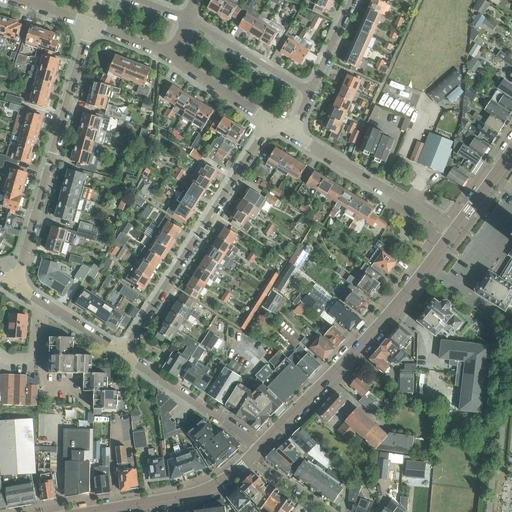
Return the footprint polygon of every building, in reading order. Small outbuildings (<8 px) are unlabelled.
[(207,8),(218,15),(226,1),(223,0),(210,0),(212,1),(207,8)] [(226,0),(226,1),(218,15),(228,21),(236,8),(230,4),(232,0),(226,0)] [(256,0),(248,0),(243,9),(248,12),(239,27),(249,33),(257,20),(260,16),(253,12),(252,7),(256,0)] [(332,0),(309,0),(309,2),(315,5),(312,11),(322,15),(324,9),(327,11),(332,0)] [(375,0),(372,0),(368,10),(381,16),(382,15),(386,5),(381,3),(382,0),(376,0),(375,0)] [(475,11),(479,14),(479,13),(483,16),(490,4),(483,0),(477,0),(472,9),(475,11)] [(381,16),(368,10),(364,21),(376,26),(381,16)] [(473,22),(472,25),(475,27),(478,29),(485,18),(482,16),(478,14),(476,17),(473,22)] [(274,15),(270,21),(275,24),(279,18),(274,15)] [(5,39),(10,20),(0,16),(0,37),(0,38),(0,39),(0,50),(1,51),(5,39)] [(322,20),(316,17),(310,28),(316,31),(322,20)] [(491,21),(491,22),(486,18),(483,24),(487,27),(493,31),(497,25),(491,21)] [(19,22),(10,20),(5,39),(11,41),(11,43),(16,44),(22,26),(18,25),(19,22)] [(257,20),(249,33),(259,40),(267,26),(257,20)] [(376,26),(364,21),(359,31),(372,37),(376,26)] [(267,26),(259,40),(270,46),(278,33),(267,26)] [(31,27),(26,45),(37,49),(43,31),(31,27)] [(471,28),(470,38),(474,41),(476,38),(479,33),(471,28)] [(54,34),(43,31),(37,49),(42,50),(42,48),(47,49),(45,54),(51,56),(52,51),(55,52),(55,51),(57,51),(59,46),(57,45),(58,44),(52,42),(54,34)] [(367,48),(372,37),(359,31),(354,42),(367,48)] [(291,58),(299,45),(302,40),(306,34),(302,32),(298,38),(295,37),(294,39),(286,34),(280,44),(284,46),(280,52),(291,58)] [(476,38),(474,41),(473,41),(481,46),(483,43),(476,38)] [(362,58),(367,48),(354,42),(349,52),(362,58)] [(474,58),(481,47),(475,44),(468,55),(474,58)] [(301,65),(309,52),(299,45),(291,58),(301,65)] [(511,59),(500,51),(496,56),(511,67),(511,59)] [(357,69),(362,58),(349,52),(344,63),(351,66),(355,68),(357,69)] [(38,67),(56,72),(59,61),(41,55),(38,67)] [(103,73),(99,83),(112,87),(113,86),(111,85),(112,81),(110,80),(112,76),(121,79),(128,61),(115,56),(111,65),(108,64),(105,73),(103,73)] [(474,73),(481,63),(472,58),(472,59),(469,57),(467,61),(469,63),(466,68),(474,73)] [(379,59),(376,64),(382,67),(385,62),(379,59)] [(150,69),(128,61),(121,79),(139,86),(137,93),(147,97),(150,89),(144,86),(150,69)] [(53,84),(56,72),(38,67),(38,68),(33,66),(29,78),(34,79),(53,84)] [(465,80),(454,68),(426,92),(436,105),(465,80)] [(348,76),(343,87),(356,92),(361,81),(355,79),(348,76)] [(31,90),(32,90),(49,95),(53,84),(34,79),(31,90)] [(498,89),(511,98),(511,85),(504,80),(498,89)] [(90,93),(109,98),(111,91),(119,93),(120,89),(112,87),(99,83),(93,81),(90,93)] [(167,83),(160,94),(165,96),(164,99),(174,105),(182,92),(172,85),(172,86),(167,83)] [(465,83),(464,96),(471,101),(477,91),(465,83)] [(356,92),(343,87),(338,97),(351,103),(354,97),(358,98),(360,94),(356,92)] [(28,102),(46,107),(49,95),(32,90),(31,90),(28,102)] [(492,100),(498,104),(511,113),(511,112),(511,100),(498,91),(492,100)] [(185,112),(193,98),(182,92),(174,105),(185,112)] [(107,105),(109,98),(90,93),(87,104),(106,110),(104,115),(125,121),(127,116),(116,113),(117,107),(107,105)] [(14,103),(21,106),(23,99),(7,94),(5,101),(14,103)] [(335,104),(333,108),(346,114),(351,103),(338,97),(338,98),(337,97),(336,98),(334,102),(334,103),(335,104)] [(185,112),(191,116),(184,128),(188,130),(192,124),(204,105),(193,98),(185,112)] [(364,109),(366,104),(360,101),(358,106),(364,109)] [(485,110),(492,115),(504,123),(511,114),(498,106),(491,101),(485,110)] [(143,102),(142,108),(150,111),(152,104),(143,102)] [(11,104),(10,110),(19,113),(16,122),(22,124),(32,126),(40,129),(43,117),(33,114),(33,111),(11,104)] [(204,105),(192,124),(202,130),(206,124),(205,124),(213,111),(204,105)] [(375,121),(380,108),(375,106),(369,118),(375,121)] [(330,111),(327,118),(329,119),(341,124),(346,114),(333,108),(331,112),(330,111)] [(472,117),(484,125),(497,134),(503,125),(490,116),(487,121),(475,113),(472,117)] [(85,114),(81,126),(98,131),(105,133),(109,118),(96,115),(96,118),(85,114)] [(224,117),(220,122),(215,119),(211,126),(211,127),(209,129),(215,133),(216,131),(222,134),(219,140),(217,139),(216,141),(214,140),(209,149),(211,150),(212,148),(217,151),(234,123),(224,117)] [(341,124),(329,119),(327,118),(328,119),(324,130),(331,133),(329,137),(337,141),(344,125),(341,124)] [(405,132),(410,120),(405,118),(400,130),(405,132)] [(465,129),(469,123),(461,118),(461,126),(465,129)] [(16,122),(13,134),(18,136),(18,135),(32,139),(37,140),(40,129),(32,126),(22,124),(16,122)] [(350,122),(348,127),(361,133),(354,130),(357,125),(350,122)] [(226,152),(228,152),(230,150),(230,148),(230,146),(228,145),(227,144),(230,139),(237,143),(245,130),(234,123),(217,151),(212,148),(211,150),(210,152),(210,153),(207,157),(216,163),(219,158),(222,160),(227,153),(224,152),(224,151),(226,152)] [(467,130),(477,136),(490,145),(497,136),(483,127),(480,132),(470,125),(467,130)] [(81,126),(78,138),(95,142),(95,143),(102,145),(104,137),(110,139),(111,135),(105,133),(98,131),(81,126)] [(361,133),(348,127),(346,132),(351,134),(348,142),(356,145),(361,133)] [(369,128),(360,150),(364,151),(363,154),(385,163),(394,141),(383,136),(384,134),(369,128)] [(141,129),(138,142),(143,144),(147,130),(141,129)] [(190,148),(193,150),(196,151),(200,146),(199,145),(206,134),(201,131),(190,148)] [(452,161),(448,159),(451,151),(449,150),(453,142),(429,133),(425,145),(417,142),(410,161),(445,175),(446,174),(448,176),(452,168),(451,168),(452,161)] [(469,148),(482,157),(489,147),(470,134),(468,133),(464,138),(472,143),(469,148)] [(13,134),(9,145),(15,147),(15,146),(32,151),(33,152),(37,140),(32,139),(18,135),(18,136),(13,134)] [(78,138),(75,149),(92,154),(99,156),(102,145),(95,143),(95,142),(78,138)] [(468,172),(471,174),(481,158),(455,140),(453,154),(457,156),(457,155),(465,161),(461,168),(460,167),(457,171),(460,173),(465,176),(468,172)] [(0,154),(0,160),(5,161),(17,165),(18,160),(30,163),(32,157),(33,152),(32,151),(15,146),(15,147),(9,145),(6,157),(0,154)] [(275,148),(268,160),(265,164),(276,170),(285,155),(275,148)] [(75,149),(71,162),(78,164),(77,166),(84,168),(89,170),(95,171),(99,156),(92,154),(75,149)] [(196,151),(193,150),(189,156),(200,162),(204,156),(196,151)] [(289,173),(288,172),(295,161),(285,155),(276,170),(286,177),(289,173)] [(296,159),(295,161),(288,172),(289,173),(298,179),(306,165),(296,159)] [(195,170),(211,180),(217,171),(206,163),(202,169),(197,166),(195,170)] [(9,168),(6,180),(24,185),(28,173),(9,168)] [(446,178),(446,179),(461,189),(468,178),(465,177),(465,176),(460,173),(457,171),(452,168),(448,176),(446,174),(445,175),(444,177),(446,178)] [(147,169),(143,175),(147,178),(151,171),(147,169)] [(68,170),(65,182),(83,187),(86,175),(68,170)] [(189,180),(193,183),(205,190),(211,180),(195,170),(189,180)] [(176,173),(173,171),(172,174),(174,176),(173,178),(178,181),(182,176),(176,173)] [(103,181),(104,177),(88,172),(86,176),(93,178),(103,181)] [(306,184),(317,190),(324,178),(314,172),(306,184)] [(136,184),(137,178),(127,176),(126,181),(136,184)] [(321,193),(327,196),(334,184),(324,178),(317,190),(317,191),(315,194),(319,197),(321,193)] [(143,197),(151,185),(142,179),(139,183),(135,192),(143,197)] [(256,183),(260,185),(260,186),(265,189),(268,184),(263,181),(259,179),(256,183)] [(6,180),(2,192),(5,192),(21,196),(24,186),(24,185),(6,180)] [(65,182),(62,193),(80,198),(87,200),(90,189),(83,187),(65,182)] [(187,193),(198,200),(205,190),(193,183),(187,193)] [(344,190),(334,184),(327,196),(337,203),(344,190)] [(160,190),(169,196),(171,193),(161,187),(160,190)] [(258,203),(262,197),(250,189),(244,199),(255,207),(261,210),(263,207),(258,203)] [(177,201),(189,208),(192,210),(198,200),(187,193),(183,190),(177,201)] [(283,193),(278,190),(274,195),(279,198),(283,193)] [(341,205),(347,209),(347,208),(354,197),(344,190),(337,203),(334,207),(339,210),(341,205)] [(3,201),(2,206),(4,207),(7,208),(6,212),(14,214),(15,210),(18,211),(19,208),(22,198),(22,196),(21,196),(5,192),(5,194),(3,201)] [(62,193),(59,205),(72,208),(77,210),(84,212),(87,200),(80,198),(62,193)] [(274,206),(278,200),(268,193),(264,200),(274,206)] [(142,208),(145,202),(136,196),(132,202),(142,208)] [(347,208),(347,209),(344,213),(354,219),(357,215),(364,203),(354,197),(347,208)] [(261,210),(255,207),(244,199),(237,209),(249,216),(254,220),(261,210)] [(167,214),(185,225),(193,211),(192,210),(189,208),(177,201),(176,200),(167,214)] [(357,215),(354,219),(352,223),(348,229),(353,232),(357,226),(355,225),(357,221),(359,222),(361,218),(367,221),(365,223),(372,227),(375,223),(377,219),(379,217),(372,212),(374,209),(364,203),(357,215)] [(77,210),(72,208),(59,205),(55,217),(74,222),(77,210)] [(312,210),(307,207),(303,213),(308,216),(312,210)] [(245,223),(249,216),(237,209),(231,219),(233,220),(230,224),(240,230),(241,228),(248,232),(251,227),(245,223)] [(334,218),(338,212),(333,209),(329,215),(334,218)] [(146,220),(149,215),(143,211),(140,216),(146,220)] [(318,222),(322,216),(317,213),(313,219),(318,222)] [(0,246),(4,239),(2,238),(8,228),(13,229),(16,217),(5,214),(2,226),(1,229),(0,228),(0,246)] [(377,219),(375,223),(385,229),(387,225),(377,219)] [(169,221),(162,231),(174,239),(181,229),(169,221)] [(133,226),(125,222),(119,231),(121,232),(126,236),(133,226)] [(80,223),(78,228),(105,236),(106,232),(101,231),(99,229),(92,227),(93,226),(80,223)] [(156,241),(168,249),(170,250),(176,240),(174,239),(162,231),(152,225),(149,229),(155,232),(151,238),(156,241)] [(69,229),(68,231),(53,226),(49,238),(65,242),(71,244),(74,236),(76,236),(77,232),(69,229)] [(226,227),(220,237),(231,244),(238,234),(239,232),(231,226),(229,229),(226,227)] [(105,236),(78,228),(77,232),(76,236),(89,239),(93,240),(95,234),(99,235),(105,237),(105,236)] [(272,231),(267,228),(263,233),(269,236),(272,231)] [(121,232),(115,242),(120,245),(126,236),(121,232)] [(216,240),(212,245),(225,254),(229,257),(235,247),(231,245),(231,244),(220,237),(217,241),(216,240)] [(62,254),(65,242),(49,238),(46,249),(62,254)] [(168,249),(156,241),(149,251),(162,259),(163,260),(167,254),(166,253),(168,249)] [(114,256),(119,249),(113,244),(108,252),(114,256)] [(207,256),(225,268),(232,259),(229,257),(225,254),(212,245),(212,246),(213,247),(207,256)] [(373,262),(388,273),(391,269),(392,269),(395,266),(394,264),(395,262),(392,260),(397,254),(385,245),(381,251),(377,249),(370,259),(373,262)] [(121,261),(127,251),(122,248),(116,258),(121,261)] [(155,269),(162,259),(149,251),(144,248),(142,252),(147,255),(143,261),(155,269)] [(88,260),(83,259),(83,258),(71,255),(69,262),(81,265),(86,267),(88,260)] [(294,255),(289,262),(298,268),(303,261),(294,255)] [(203,260),(199,265),(217,277),(218,278),(225,268),(207,256),(204,261),(203,260)] [(255,259),(249,256),(245,261),(251,265),(255,259)] [(38,277),(40,280),(42,283),(49,287),(56,292),(57,293),(58,294),(60,296),(61,296),(63,296),(64,295),(74,280),(59,271),(60,265),(42,260),(39,273),(38,277)] [(137,270),(150,278),(155,269),(143,261),(137,270)] [(358,281),(351,275),(346,280),(369,298),(373,301),(379,293),(380,293),(383,289),(382,288),(383,287),(377,283),(382,276),(365,263),(361,269),(365,272),(358,281)] [(94,264),(90,271),(87,275),(94,279),(101,269),(94,264)] [(199,265),(193,275),(206,284),(209,279),(213,282),(217,277),(199,265)] [(475,290),(477,294),(505,311),(511,299),(511,286),(507,283),(510,278),(507,277),(504,281),(502,280),(506,274),(507,272),(511,274),(511,268),(507,266),(499,279),(489,272),(484,281),(481,285),(478,285),(475,290)] [(81,284),(87,275),(90,271),(83,267),(75,280),(81,284)] [(134,286),(143,292),(151,280),(149,279),(150,278),(137,270),(133,267),(125,280),(134,286)] [(342,277),(345,273),(338,268),(335,272),(342,277)] [(274,272),(268,281),(273,284),(279,275),(274,272)] [(282,291),(291,276),(284,272),(275,287),(282,291)] [(194,276),(184,291),(196,299),(206,284),(193,275),(192,275),(194,276)] [(108,286),(112,279),(108,276),(103,283),(108,286)] [(268,281),(262,291),(267,294),(273,284),(268,281)] [(323,312),(321,310),(333,297),(316,285),(309,295),(307,294),(301,301),(310,309),(320,316),(323,312)] [(119,293),(123,296),(128,289),(124,286),(119,293)] [(369,305),(355,294),(358,291),(351,286),(347,292),(351,296),(353,293),(355,294),(347,305),(361,315),(362,314),(364,314),(365,311),(365,310),(369,305)] [(96,293),(92,291),(91,293),(85,289),(75,305),(82,310),(83,308),(86,310),(95,296),(96,293)] [(128,289),(123,296),(134,303),(138,295),(128,289)] [(262,291),(255,301),(261,304),(267,294),(262,291)] [(296,307),(301,301),(307,294),(303,291),(292,304),(296,307)] [(282,298),(273,292),(263,307),(273,313),(282,298)] [(171,311),(184,320),(187,321),(191,316),(195,319),(199,314),(192,309),(196,303),(183,294),(179,301),(178,300),(171,311)] [(229,299),(224,295),(220,301),(226,304),(229,299)] [(105,302),(95,296),(86,310),(96,316),(105,302)] [(323,312),(335,320),(336,321),(349,332),(353,327),(354,328),(361,320),(346,307),(333,297),(321,310),(323,312)] [(426,311),(418,322),(435,336),(441,329),(446,333),(448,330),(453,334),(462,323),(449,312),(450,310),(449,309),(450,307),(450,304),(448,302),(444,302),(442,304),(441,302),(439,304),(435,300),(426,311)] [(255,301),(249,311),(255,314),(261,304),(255,301)] [(115,309),(105,302),(96,316),(95,318),(102,322),(103,320),(106,322),(115,309)] [(307,308),(301,303),(294,311),(299,316),(307,308)] [(120,323),(125,327),(130,318),(115,309),(106,322),(109,325),(110,327),(113,329),(115,329),(116,329),(120,323)] [(187,321),(184,320),(171,311),(164,322),(178,330),(181,325),(189,329),(192,324),(187,321)] [(244,330),(255,314),(249,311),(239,327),(244,330)] [(8,337),(24,339),(26,316),(11,315),(9,325),(8,325),(7,333),(9,333),(8,337)] [(164,322),(155,337),(161,341),(164,337),(171,341),(175,335),(183,340),(178,348),(183,348),(190,338),(178,330),(164,322)] [(386,340),(401,352),(413,337),(399,324),(386,340)] [(337,347),(345,338),(332,327),(324,336),(337,347)] [(201,344),(210,350),(218,337),(209,331),(201,344)] [(332,350),(333,349),(320,337),(311,346),(309,345),(309,344),(307,340),(304,337),(301,341),(322,360),(323,359),(324,360),(327,357),(326,356),(329,354),(331,354),(332,352),(332,350)] [(72,354),(72,338),(50,338),(49,374),(67,375),(67,378),(72,378),(72,375),(84,375),(91,375),(95,375),(95,374),(92,374),(92,356),(75,356),(75,354),(72,354)] [(371,357),(371,358),(370,360),(377,366),(375,367),(383,374),(390,365),(392,362),(398,363),(405,355),(401,352),(386,340),(375,353),(374,355),(373,355),(371,357)] [(441,341),(439,359),(449,360),(448,365),(456,366),(454,386),(459,386),(459,391),(461,392),(459,410),(481,413),(488,347),(441,341)] [(198,347),(191,342),(182,356),(179,354),(178,356),(173,353),(163,369),(176,377),(189,356),(191,358),(196,351),(198,347)] [(320,365),(300,346),(288,359),(308,377),(320,365)] [(198,347),(196,351),(191,358),(198,362),(205,351),(198,347)] [(255,376),(257,378),(283,403),(307,379),(280,351),(269,362),(275,368),(272,371),(266,365),(255,376)] [(115,360),(106,355),(103,359),(112,365),(115,360)] [(245,369),(231,361),(228,365),(242,374),(245,369)] [(220,362),(214,372),(220,376),(225,368),(226,366),(220,362)] [(201,370),(191,364),(183,377),(193,384),(201,370)] [(413,364),(408,364),(403,364),(403,370),(400,370),(400,385),(413,386),(413,370),(415,370),(416,364),(413,364)] [(240,378),(225,368),(220,376),(208,395),(223,405),(240,378)] [(84,375),(84,383),(107,383),(110,383),(110,369),(98,369),(98,374),(95,374),(95,375),(91,375),(84,375)] [(211,377),(201,370),(193,384),(203,390),(211,377)] [(0,406),(37,407),(37,386),(26,386),(26,376),(0,375),(0,406)] [(362,398),(359,402),(376,417),(381,411),(370,401),(372,399),(367,393),(371,389),(358,377),(357,378),(355,378),(353,381),(353,383),(350,386),(362,398)] [(226,406),(225,407),(232,412),(231,413),(242,420),(243,420),(247,422),(257,431),(283,404),(283,403),(257,378),(250,386),(256,391),(254,393),(239,384),(225,406),(226,406)] [(107,392),(107,383),(84,383),(84,393),(95,393),(95,392),(107,392)] [(157,390),(158,395),(160,407),(160,408),(169,399),(165,395),(157,390)] [(95,392),(95,393),(94,401),(117,401),(118,396),(117,395),(117,392),(107,392),(95,392)] [(334,392),(316,412),(327,423),(346,403),(334,392)] [(424,396),(416,396),(415,395),(415,406),(423,406),(424,396)] [(169,399),(160,408),(161,414),(173,402),(170,398),(169,399)] [(117,406),(117,401),(94,401),(94,411),(116,411),(116,406),(117,406)] [(161,414),(161,421),(169,414),(178,405),(174,401),(173,402),(161,414)] [(388,402),(382,411),(388,415),(394,406),(388,402)] [(357,408),(336,431),(348,442),(357,432),(375,449),(411,455),(414,437),(390,434),(388,436),(357,408)] [(135,449),(147,448),(145,431),(145,430),(136,431),(135,422),(140,421),(139,411),(131,412),(133,433),(135,449)] [(169,414),(161,421),(162,427),(170,420),(172,417),(169,414)] [(162,427),(163,434),(173,424),(170,420),(162,427)] [(206,456),(203,459),(209,469),(214,464),(217,468),(239,449),(238,447),(240,446),(234,439),(233,440),(228,434),(227,435),(223,431),(221,433),(217,429),(215,430),(210,424),(208,425),(204,420),(187,435),(206,456)] [(36,475),(33,432),(32,421),(0,422),(0,464),(1,477),(3,476),(5,489),(28,484),(32,503),(37,502),(36,499),(34,489),(32,475),(36,475)] [(175,421),(173,424),(163,434),(163,436),(164,436),(169,433),(176,430),(175,421)] [(301,428),(290,438),(301,449),(306,454),(307,454),(316,445),(317,444),(311,438),(301,428)] [(64,429),(63,463),(66,463),(65,497),(67,497),(79,495),(79,494),(90,493),(90,467),(90,459),(92,459),(93,443),(93,430),(93,429),(64,429)] [(170,438),(179,434),(177,430),(176,430),(169,433),(170,438)] [(290,439),(279,449),(294,463),(300,456),(304,460),(308,456),(306,454),(301,449),(290,438),(290,439)] [(169,480),(167,460),(164,441),(160,442),(162,459),(155,459),(154,449),(148,450),(150,462),(148,462),(148,468),(145,468),(146,476),(148,476),(149,482),(169,480)] [(189,464),(185,450),(180,452),(178,444),(173,445),(174,448),(175,453),(178,462),(177,462),(180,469),(181,468),(184,476),(194,472),(191,463),(189,464)] [(191,463),(194,472),(205,469),(207,468),(196,450),(195,451),(193,447),(188,449),(186,444),(183,445),(185,450),(189,464),(191,463)] [(316,445),(307,454),(324,467),(331,459),(316,445)] [(116,449),(118,464),(119,464),(119,469),(118,470),(119,479),(120,479),(121,490),(120,490),(120,491),(139,489),(139,488),(138,488),(136,468),(127,469),(125,446),(116,447),(116,449)] [(292,465),(294,463),(279,449),(276,451),(274,450),(266,458),(289,478),(296,468),(292,465)] [(173,461),(169,462),(171,480),(184,476),(181,468),(180,469),(177,462),(178,462),(175,453),(171,455),(171,456),(173,461)] [(298,470),(294,475),(337,506),(339,504),(343,498),(338,495),(343,488),(321,473),(321,472),(316,468),(315,469),(309,465),(313,459),(308,455),(308,456),(304,460),(298,470)] [(109,457),(109,456),(104,456),(104,457),(102,457),(102,461),(102,467),(99,467),(100,477),(108,476),(109,476),(109,467),(109,457)] [(379,459),(377,479),(386,480),(389,460),(379,459)] [(425,463),(407,461),(406,477),(424,479),(425,463)] [(324,471),(326,468),(317,462),(315,465),(324,471)] [(336,480),(338,477),(328,470),(326,472),(336,480)] [(40,485),(43,501),(55,499),(53,489),(57,489),(54,473),(40,475),(42,484),(40,485)] [(287,498),(286,499),(281,496),(280,497),(277,495),(280,492),(274,488),(273,489),(268,486),(266,489),(253,475),(240,486),(254,501),(253,502),(261,510),(263,508),(268,511),(289,511),(293,508),(290,505),(292,502),(287,498)] [(108,477),(100,478),(95,478),(96,494),(109,494),(108,477)] [(28,484),(5,489),(8,507),(32,503),(28,484)] [(353,507),(351,511),(369,511),(372,503),(362,500),(364,495),(359,494),(361,488),(350,485),(348,505),(353,507)] [(251,502),(238,488),(227,498),(231,503),(234,506),(232,508),(235,511),(250,511),(251,511),(246,506),(247,506),(251,502)] [(426,511),(427,502),(430,502),(431,491),(416,489),(415,501),(414,511),(426,511)] [(408,498),(400,497),(400,503),(407,511),(408,498)] [(226,511),(225,498),(195,508),(195,511),(226,511)] [(392,499),(382,511),(405,511),(406,511),(401,506),(392,499)]
